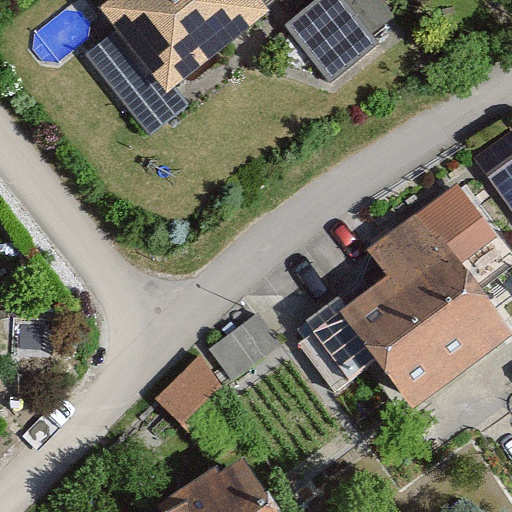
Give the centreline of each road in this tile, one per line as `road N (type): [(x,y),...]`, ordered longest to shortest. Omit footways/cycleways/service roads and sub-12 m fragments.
road 1 (residential): [(163,337),(294,221),(511,77)]
road 2 (residential): [(163,337),(0,140)]
road 3 (residential): [(0,507),(163,337)]
